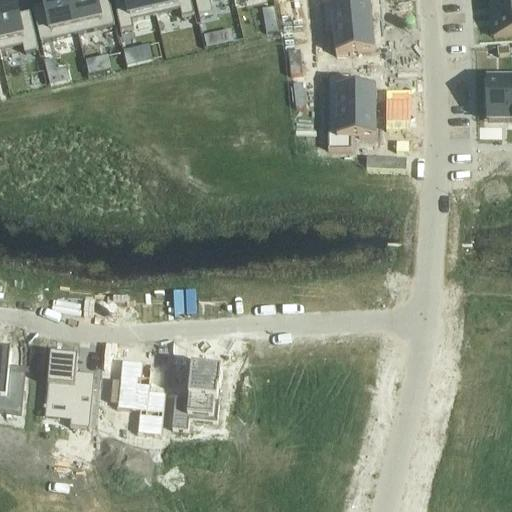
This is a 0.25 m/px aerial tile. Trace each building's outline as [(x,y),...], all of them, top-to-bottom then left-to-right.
[(0,0),(0,53),(23,49),(25,57),(39,54),(31,23),(20,26),(18,19),(13,0),(3,0),(1,1),(0,0)] [(46,15),(34,18),(41,46),(78,37),(69,0),(42,0),(44,8),(46,15)] [(96,0),(69,0),(78,37),(115,29),(109,4),(98,7),(96,0)] [(113,0),(112,0),(120,35),(134,32),(132,25),(156,19),(151,0),(113,0)] [(151,0),(156,19),(180,13),(181,21),(194,18),(190,0),(151,0)] [(194,0),(199,20),(213,17),(210,5),(229,0),(194,0)] [(344,0),(320,0),(324,35),(372,30),(371,21),(371,19),(369,7),(370,7),(370,5),(345,8),(344,0)] [(511,0),(489,0),(491,19),(511,17),(511,0)] [(511,17),(491,19),(493,41),(511,38),(511,17)] [(372,30),(324,35),(324,36),(334,35),(336,57),(335,57),(336,59),(326,59),(328,72),(351,69),(350,57),(375,55),(375,53),(374,53),(372,30)] [(214,38),(204,40),(206,51),(216,49),(214,38)] [(133,52),(123,55),(127,70),(136,68),(133,52)] [(498,52),(498,60),(510,60),(510,52),(498,52)] [(66,71),(56,74),(54,63),(45,65),(50,89),(69,84),(66,71)] [(327,80),(328,117),(376,117),(376,107),(376,106),(376,93),(376,91),(351,92),(351,80),(327,80)] [(488,85),(488,125),(511,125),(510,85),(488,85)] [(328,117),(328,154),(351,154),(351,142),(376,142),(376,140),(376,117),(328,117)] [(466,333),(461,372),(484,375),(489,336),(466,333)] [(489,336),(484,375),(506,378),(511,339),(489,336)] [(0,353),(0,416),(22,418),(25,378),(10,376),(11,355),(0,353)] [(76,381),(78,361),(51,359),(47,406),(72,409),(70,431),(89,433),(94,383),(76,381)] [(113,385),(111,407),(118,407),(117,414),(140,416),(137,439),(162,441),(166,398),(150,397),(153,369),(122,366),(120,386),(113,385)] [(307,368),(297,403),(347,416),(353,393),(327,386),(330,374),(307,368)] [(217,427),(222,376),(193,373),(189,404),(178,402),(174,434),(188,436),(189,425),(217,427)] [(297,403),(288,439),(312,445),(315,432),(341,439),(347,416),(297,403)] [(435,484),(431,511),(455,511),(459,487),(436,484),(435,484)] [(459,487),(455,511),(476,511),(480,490),(459,487)] [(480,490),(476,511),(498,511),(501,493),(480,490)] [(275,492),(269,511),(302,511),(295,510),(298,498),(275,492)] [(511,511),(511,494),(501,493),(498,511),(511,511)]
